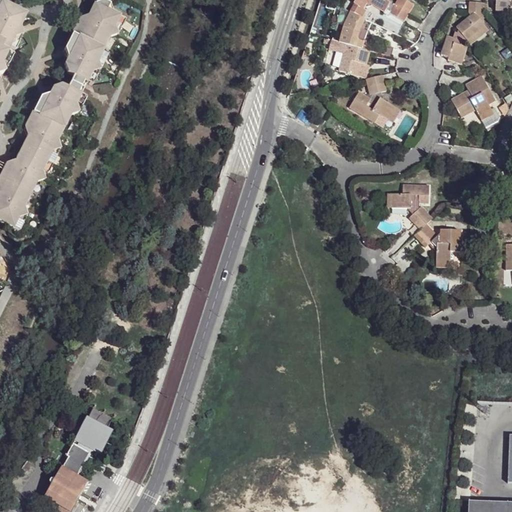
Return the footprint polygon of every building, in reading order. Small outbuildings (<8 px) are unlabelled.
[(356,4),(350,13),(363,19),(368,10),(366,9),(367,6),(368,7),(374,5),(405,19),(411,10),(396,2),(391,0),(356,0),(354,4),(356,4)] [(411,0),(396,0),(396,2),(411,10),(414,1),(411,0)] [(511,0),(496,0),(496,12),(511,13),(511,16),(511,15),(511,0)] [(109,7),(101,3),(93,6),(86,21),(76,24),(63,51),(65,60),(61,68),(64,78),(70,81),(83,87),(89,90),(95,77),(94,65),(106,40),(117,37),(124,23),(110,16),(109,7)] [(470,3),(470,15),(473,17),(483,24),(485,4),(470,3)] [(25,19),(0,5),(0,49),(9,53),(14,55),(21,43),(18,33),(25,19)] [(345,27),(340,44),(347,46),(366,51),(369,41),(366,39),(372,23),(363,19),(350,13),(345,27)] [(447,40),(442,55),(448,58),(448,61),(462,66),(468,49),(466,48),(469,45),(470,46),(486,27),(483,24),(473,17),(460,32),(462,34),(457,40),(448,37),(447,40)] [(486,27),(470,46),(477,51),(492,33),(486,27)] [(369,41),(366,51),(371,53),(378,55),(381,45),(369,41)] [(381,45),(378,55),(391,58),(395,49),(381,45)] [(347,46),(340,72),(357,78),(362,65),(367,66),(371,53),(347,46)] [(9,53),(0,49),(0,57),(5,60),(9,53)] [(0,57),(0,78),(4,77),(10,64),(5,60),(0,57)] [(368,80),(371,96),(372,96),(381,94),(384,94),(387,92),(385,75),(368,80)] [(459,99),(451,103),(461,118),(474,111),(477,115),(479,119),(492,110),(489,106),(496,101),(482,78),(465,88),(468,93),(470,96),(460,101),(459,99)] [(83,87),(70,81),(65,92),(77,99),(83,87)] [(65,92),(57,88),(48,92),(44,100),(35,102),(29,116),(59,131),(65,118),(77,115),(83,102),(77,99),(65,92)] [(468,93),(459,99),(460,101),(470,96),(468,93)] [(360,94),(350,111),(375,126),(381,116),(389,121),(396,110),(386,104),(382,102),(381,94),(372,96),(370,100),(360,94)] [(396,110),(389,121),(394,125),(401,112),(396,110)] [(492,110),(479,119),(482,123),(494,115),(492,110)] [(461,118),(463,123),(477,115),(474,111),(461,118)] [(59,131),(29,116),(23,128),(24,139),(17,152),(49,168),(56,156),(52,145),(59,131)] [(49,168),(17,152),(11,166),(1,169),(0,170),(0,185),(24,198),(31,185),(43,182),(49,168)] [(24,198),(0,185),(0,228),(14,236),(22,223),(18,211),(24,198)] [(393,196),(393,210),(410,210),(413,210),(416,213),(420,209),(421,205),(430,205),(430,187),(405,187),(405,196),(393,196)] [(415,215),(412,218),(423,230),(428,224),(434,219),(423,207),(420,209),(416,213),(415,215)] [(423,230),(415,237),(426,247),(433,242),(435,240),(437,238),(439,236),(428,224),(423,230)] [(437,238),(435,240),(439,243),(438,248),(438,261),(451,262),(452,252),(461,252),(462,230),(442,230),(441,237),(437,238)] [(93,410),(90,415),(111,425),(114,420),(93,410)] [(111,425),(90,415),(88,420),(109,430),(111,425)] [(109,430),(88,420),(78,441),(78,442),(93,451),(100,454),(109,430)] [(93,451),(78,442),(77,445),(91,454),(93,451)] [(77,445),(73,443),(66,456),(69,458),(64,469),(78,476),(91,454),(77,445)] [(64,469),(62,468),(45,496),(60,505),(71,511),(88,483),(78,476),(64,469)]
